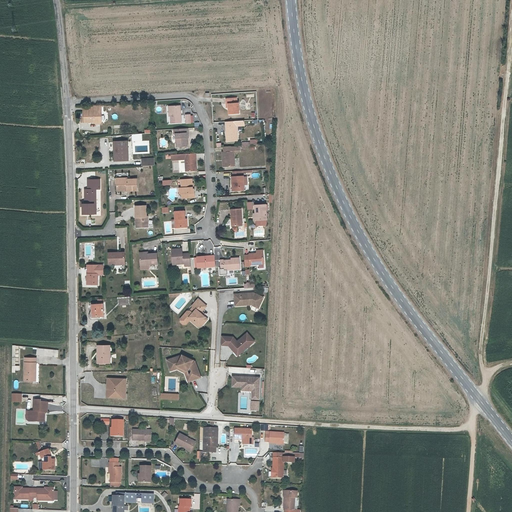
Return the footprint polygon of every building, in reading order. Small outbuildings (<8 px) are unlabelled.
[(227,97),(228,103),(230,103),(230,107),(230,114),(240,113),(240,102),(237,102),(237,97),(227,97)] [(102,120),(101,104),(93,104),(93,105),(83,106),(84,121),(94,120),(96,122),(101,121),(102,120)] [(184,105),(171,106),(172,122),(185,122),(184,105)] [(237,121),(227,121),(228,141),(238,140),(237,126),(246,126),(245,120),(237,121)] [(188,133),(177,133),(178,146),(188,145),(187,136),(189,136),(188,133)] [(134,144),(130,144),(130,139),(116,139),(117,158),(130,158),(130,153),(134,153),(134,144)] [(223,153),(224,160),(226,160),(226,167),(236,167),(235,152),(241,152),(241,146),(224,147),(224,152),(223,153)] [(196,153),(172,155),(172,160),(186,159),(186,172),(195,171),(195,166),(197,166),(196,153)] [(142,165),(155,164),(155,157),(142,158),(142,165)] [(245,187),(245,179),(245,174),(245,172),(241,172),(235,172),(235,177),(233,177),(234,181),(232,181),(232,193),(246,192),(245,187)] [(97,201),(100,201),(100,186),(103,186),(103,177),(90,177),(90,186),(87,186),(87,190),(89,189),(89,196),(87,196),(87,201),(83,201),(83,211),(97,211),(97,201)] [(128,187),(128,181),(128,178),(128,177),(117,177),(118,187),(128,187)] [(128,187),(129,190),(138,190),(138,178),(128,178),(128,181),(128,187)] [(183,189),(183,195),(183,199),(196,199),(196,190),(194,190),(193,179),(182,180),(182,182),(183,189)] [(139,216),(140,227),(150,226),(149,216),(147,216),(146,205),(136,205),(136,217),(139,216)] [(259,225),(267,225),(267,220),(268,220),(267,205),(256,206),(256,210),(254,210),(255,221),(259,221),(259,225)] [(243,209),(232,209),(233,226),(244,226),(243,209)] [(185,228),(185,220),(184,211),(175,212),(176,228),(185,228)] [(191,266),(191,254),(186,254),(185,256),(183,256),(183,249),(173,250),(174,265),(185,264),(186,266),(191,266)] [(126,252),(111,252),(111,263),(127,263),(126,252)] [(147,255),(147,252),(141,253),(142,265),(142,269),(151,269),(151,267),(151,264),(160,264),(159,253),(150,254),(149,255),(147,255)] [(252,255),(246,256),(246,266),(252,266),(252,265),(265,264),(264,253),(257,254),(251,254),(252,255)] [(206,258),(206,257),(199,257),(199,258),(196,258),(196,267),(199,267),(200,268),(217,267),(216,258),(206,258)] [(222,269),(226,269),(226,270),(242,270),(241,259),(232,259),(232,261),(226,261),(226,260),(222,260),(222,269)] [(89,277),(89,280),(90,280),(90,284),(101,284),(101,270),(96,270),(96,268),(93,268),(92,270),(91,269),(91,277),(89,277)] [(257,303),(261,305),(265,298),(255,293),(236,294),(237,306),(253,305),(255,306),(257,303)] [(131,297),(120,298),(121,305),(132,304),(131,297)] [(209,306),(200,299),(195,306),(197,309),(194,312),(192,312),(190,312),(183,320),(183,323),(186,325),(188,324),(192,320),(195,323),(197,322),(201,324),(204,320),(206,322),(210,319),(203,313),(209,306)] [(94,306),(95,316),(107,316),(106,305),(94,306)] [(236,337),(224,336),(223,345),(231,345),(233,344),(234,346),(233,347),(237,352),(239,350),(241,352),(248,347),(249,348),(257,341),(250,332),(240,341),(236,337)] [(100,362),(109,362),(109,353),(112,353),(111,345),(100,345),(100,362)] [(239,350),(237,352),(240,356),(249,348),(248,347),(241,352),(239,350)] [(191,375),(193,380),(203,377),(197,361),(185,355),(169,360),(172,368),(179,365),(190,371),(192,367),(194,370),(191,375)] [(25,383),(33,383),(33,373),(37,373),(38,360),(27,360),(25,383)] [(193,380),(191,375),(190,371),(179,365),(172,368),(172,370),(179,368),(187,373),(190,381),(193,380)] [(259,376),(231,375),(230,387),(239,388),(239,391),(250,392),(250,399),(258,400),(259,376)] [(125,398),(125,378),(106,377),(105,398),(125,398)] [(11,394),(11,402),(21,403),(21,394),(11,394)] [(250,400),(250,411),(259,411),(259,401),(250,400)] [(40,420),(46,420),(47,416),(45,415),(46,413),(47,413),(50,414),(50,404),(43,403),(43,401),(37,401),(36,412),(33,412),(33,422),(39,423),(40,420)] [(113,420),(113,428),(115,428),(115,435),(124,435),(124,420),(113,420)] [(216,453),(216,447),(216,433),(219,434),(219,429),(205,429),(204,453),(216,453)] [(253,429),(236,429),(236,439),(244,439),(244,444),(254,445),(254,438),(253,438),(253,429)] [(134,430),(134,440),(152,440),(153,430),(134,430)] [(271,439),(271,440),(285,440),(286,432),(271,432),(271,435),(266,435),(266,439),(271,439)] [(183,448),(184,447),(191,451),(196,442),(181,434),(175,444),(183,448)] [(45,463),(45,470),(58,470),(58,460),(54,460),(54,456),(52,450),(44,453),(46,458),(47,457),(48,457),(48,463),(45,463)] [(284,458),(274,458),(274,468),(274,471),(272,471),(272,478),(284,478),(284,463),(292,463),(292,458),(284,458)] [(111,467),(111,473),(111,482),(112,482),(121,482),(122,467),(120,467),(120,463),(110,463),(110,467),(111,467)] [(141,467),(141,475),(141,483),(152,484),(152,467),(141,467)] [(35,499),(35,490),(21,490),(21,489),(16,489),(16,501),(30,501),(30,499),(35,499)] [(49,490),(35,490),(35,499),(38,499),(39,502),(55,502),(55,489),(49,489),(49,490)] [(297,491),(286,491),(286,497),(285,497),(285,510),(286,510),(294,510),(294,498),(297,498),(297,491)] [(126,501),(139,502),(139,494),(118,494),(118,497),(115,497),(115,502),(116,502),(116,510),(126,510),(130,510),(130,506),(126,506),(126,503),(126,501)] [(190,511),(191,510),(191,507),(193,507),(193,500),(182,500),(182,507),(181,506),(180,511),(190,511)] [(229,501),(228,511),(239,511),(240,501),(229,501)]
